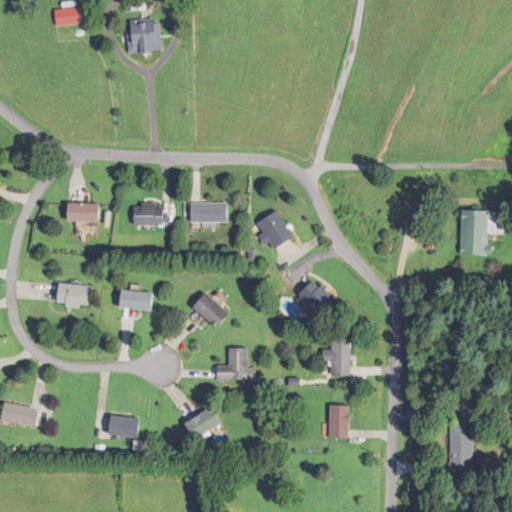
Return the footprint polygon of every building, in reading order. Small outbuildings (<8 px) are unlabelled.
[(59,12),(60,29),(85,27),(84,10),(59,12)] [(133,54),(164,54),(164,23),(133,23),(133,54)] [(103,222),(103,203),(70,203),(70,222),(103,222)] [(194,223),(232,223),(232,203),(194,203),(194,223)] [(136,226),(167,226),(167,205),(136,205),(136,226)] [(509,236),(510,212),(465,210),(463,254),(492,256),(493,235),(509,236)] [(277,251),(298,239),(282,211),(261,223),(277,251)] [(298,301),(319,320),(338,300),(317,280),(298,301)] [(60,307),(92,308),(93,286),(61,285),(60,307)] [(156,310),(156,291),(123,292),(124,310),(156,310)] [(232,315),(210,293),(196,307),(219,329),(232,315)] [(353,377),(353,340),(334,340),(334,351),(325,351),(325,362),(333,362),(333,377),(353,377)] [(251,348),(232,348),(232,366),(219,366),(219,381),(251,381),(251,348)] [(42,410),(7,403),(4,421),(39,428),(42,410)] [(351,406),(332,406),(332,439),(351,439),(351,406)] [(188,424),(197,440),(225,423),(216,408),(188,424)] [(142,438),(143,418),(114,417),(113,437),(142,438)] [(476,426),(453,426),(452,476),(475,477),(476,426)]
